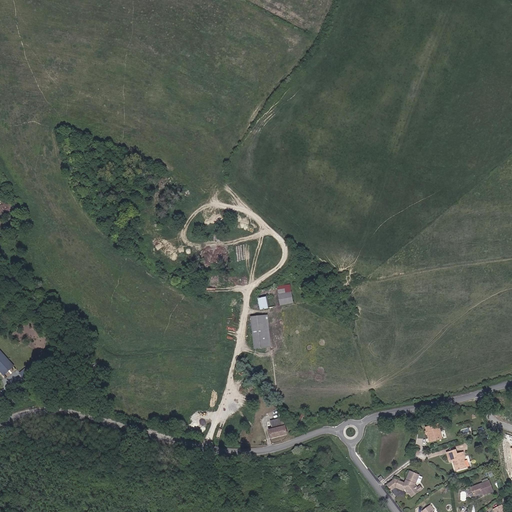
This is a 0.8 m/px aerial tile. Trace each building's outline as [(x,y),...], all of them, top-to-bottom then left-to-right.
[(260,308),(291,302),(288,282),(256,289),(260,308)] [(258,349),(269,347),(264,315),(252,317),(258,349)] [(266,436),(282,433),(280,420),(266,423),(266,426),(265,427),(266,436)] [(441,429),(429,432),(430,436),(431,435),(433,442),(431,442),(432,447),(445,443),(441,429)] [(467,463),(469,463),(467,456),(460,458),(459,453),(449,456),(452,464),(458,463),(460,466),(458,467),(460,474),(470,471),(467,463)] [(423,485),(425,480),(412,476),(409,487),(401,486),(400,492),(408,494),(412,492),(413,494),(412,498),(417,498),(418,500),(425,496),(421,490),(419,490),(418,489),(419,486),(423,485)] [(397,481),(389,487),(393,492),(400,487),(397,481)] [(425,496),(429,493),(424,487),(419,486),(418,489),(419,490),(421,490),(425,496)] [(485,500),(493,497),(489,487),(472,493),(475,501),(484,498),(485,500)]
